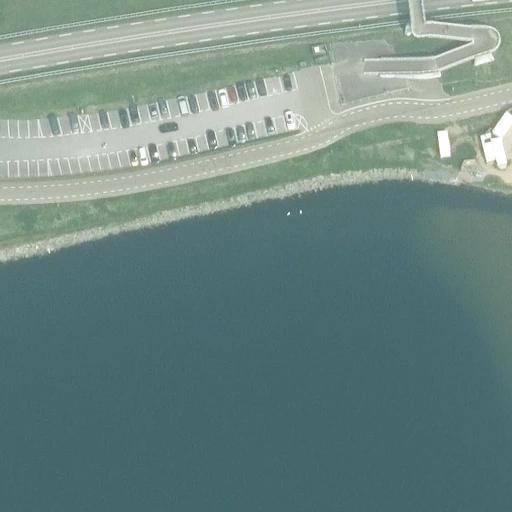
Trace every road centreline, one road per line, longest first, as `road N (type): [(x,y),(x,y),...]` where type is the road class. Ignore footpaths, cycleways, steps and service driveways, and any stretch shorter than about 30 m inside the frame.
road 1 (tertiary): [(0,193),(138,182),(299,146),(377,112),(439,111),(511,94)]
road 2 (primary): [(399,0),(0,63)]
